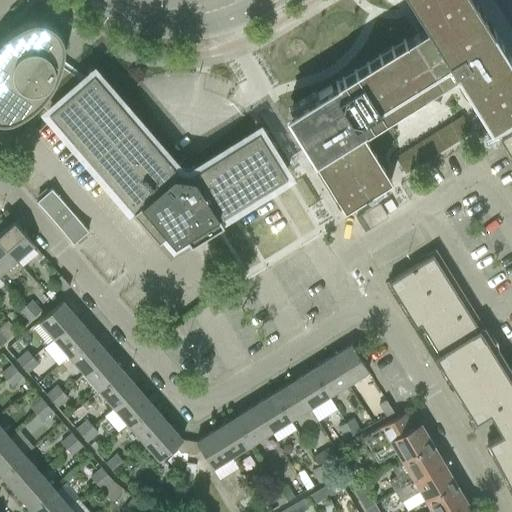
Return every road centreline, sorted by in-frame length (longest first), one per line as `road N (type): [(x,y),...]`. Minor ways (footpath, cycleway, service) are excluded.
road 1 (residential): [(499,511),(372,311),(359,311),(200,403),(182,393),(0,182)]
road 2 (tertiary): [(95,0),(123,18),(167,28),(221,23),(265,0)]
